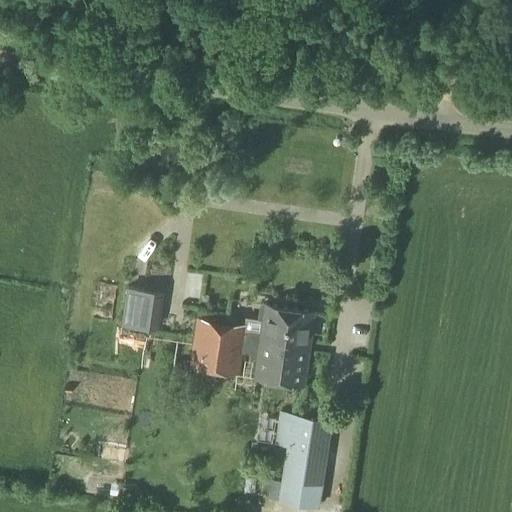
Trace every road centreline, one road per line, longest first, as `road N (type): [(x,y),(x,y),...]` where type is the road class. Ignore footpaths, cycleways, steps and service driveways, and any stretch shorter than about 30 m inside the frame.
road 1 (unclassified): [(511,131),(0,59)]
road 2 (track): [(434,120),(496,0)]
